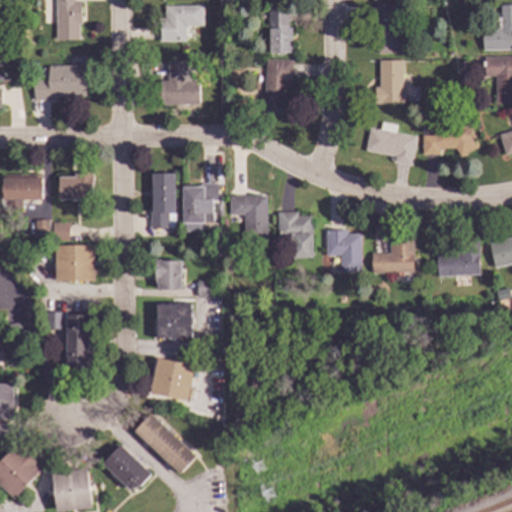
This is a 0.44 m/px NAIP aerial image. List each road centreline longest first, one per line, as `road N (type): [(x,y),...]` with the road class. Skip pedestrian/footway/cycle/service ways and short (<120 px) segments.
road 1 (residential): [(511,194),(395,198),(315,174),(255,141),(121,132),(0,137)]
road 2 (residential): [(63,426),(99,413),(118,388),(126,332),(117,0)]
road 3 (residential): [(315,174),(335,107),(333,0)]
